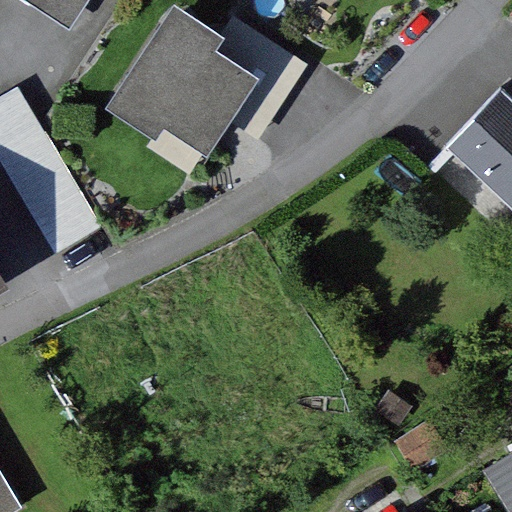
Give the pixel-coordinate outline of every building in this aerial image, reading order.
[(41,0),(79,24),(95,0),(41,0)] [(268,140),(318,62),(247,16),(234,36),(188,6),(120,111),(208,168),(239,121),(268,140)] [(30,80),(0,92),(0,146),(44,249),(93,228),(30,80)] [(511,84),(508,80),(454,140),(511,191),(511,84)] [(0,305),(16,297),(0,268),(0,305)] [(0,444),(0,511),(18,511),(35,502),(0,444)]
